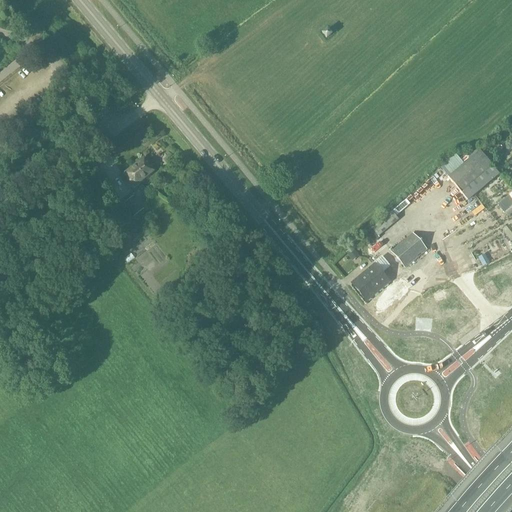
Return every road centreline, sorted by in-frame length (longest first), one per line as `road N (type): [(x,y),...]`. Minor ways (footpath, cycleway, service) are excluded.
road 1 (primary): [(344,316),(160,97)]
road 2 (unclassified): [(0,219),(160,97)]
road 3 (primary): [(160,97),(78,0)]
